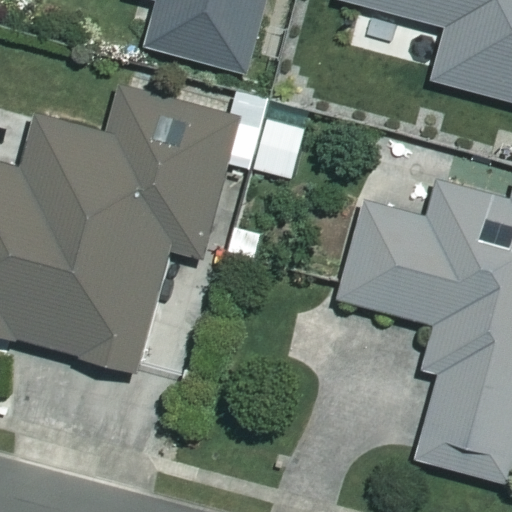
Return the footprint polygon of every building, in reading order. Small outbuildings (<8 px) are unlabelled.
[(157,0),(146,44),(256,71),(273,0),(157,0)] [(511,0),(354,0),(353,6),(459,29),(447,87),(511,101),(511,0)] [(141,91),(129,139),(52,120),(38,176),(0,166),(0,334),(152,373),(184,249),(217,258),(253,120),(141,91)] [(316,129),(259,117),(248,168),(305,180),(316,129)] [(511,198),(453,182),(442,223),(378,206),(352,302),(447,328),(434,374),(453,379),(430,462),(511,484),(511,198)]
